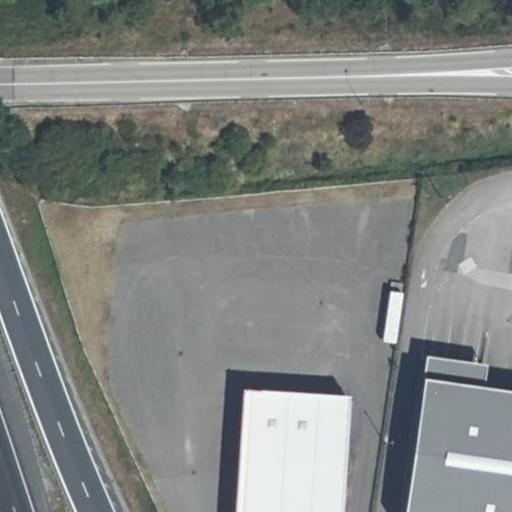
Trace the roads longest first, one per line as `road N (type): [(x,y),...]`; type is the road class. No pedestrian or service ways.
road 1 (secondary): [(511,73),(0,85)]
road 2 (motorway): [(95,511),(0,259)]
